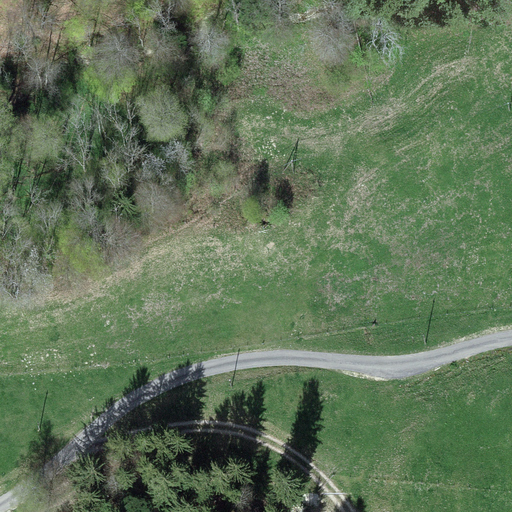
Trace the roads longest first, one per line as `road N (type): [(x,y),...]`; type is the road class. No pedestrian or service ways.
road 1 (unclassified): [(511,336),(404,363),(258,358),(185,373),(118,408),(68,456),(0,497)]
road 2 (track): [(68,456),(165,428),(228,426),(283,447),(351,511)]
